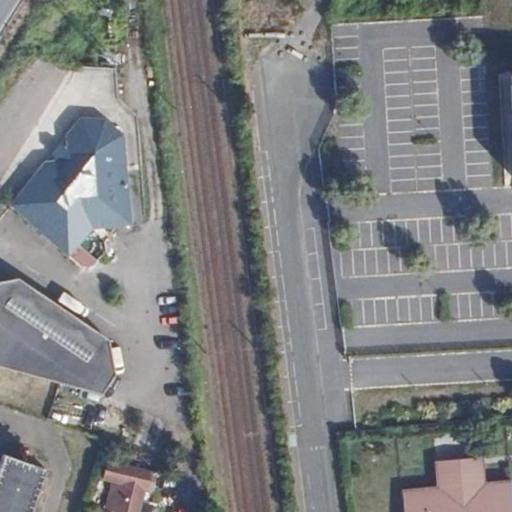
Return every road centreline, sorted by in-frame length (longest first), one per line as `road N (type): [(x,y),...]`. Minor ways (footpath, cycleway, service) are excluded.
road 1 (unknown): [(109,0),(189,469)]
road 2 (residential): [(325,511),(284,180),(293,98)]
